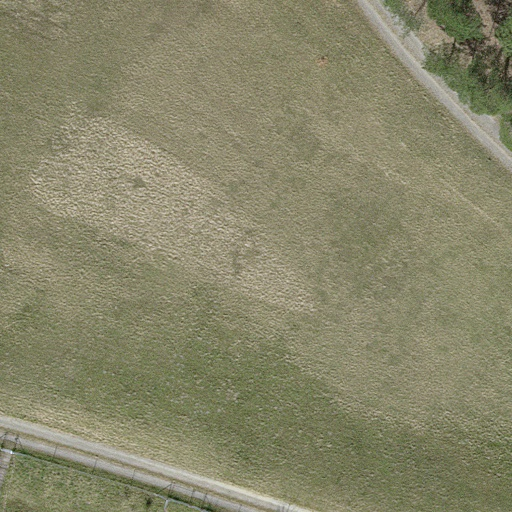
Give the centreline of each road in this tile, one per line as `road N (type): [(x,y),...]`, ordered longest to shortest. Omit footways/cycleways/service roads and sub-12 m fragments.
road 1 (track): [(276,511),(0,429)]
road 2 (track): [(369,0),(393,36),(511,154)]
